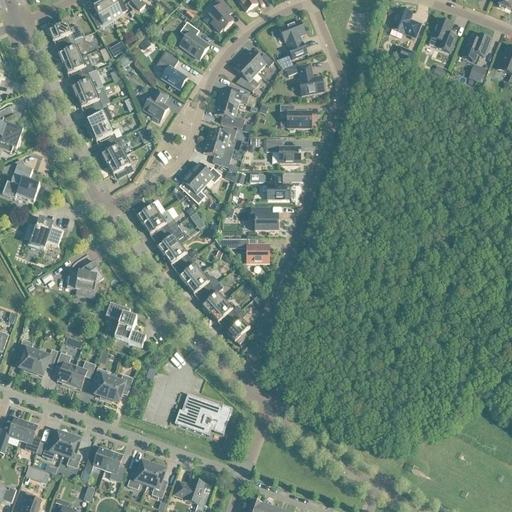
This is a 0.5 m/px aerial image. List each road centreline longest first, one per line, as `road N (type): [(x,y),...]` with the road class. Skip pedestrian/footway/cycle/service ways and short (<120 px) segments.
road 1 (residential): [(249,393),(348,100),(312,0)]
road 2 (residential): [(312,0),(252,26),(228,50),(208,83),(191,147),(173,170),(103,211)]
road 3 (residential): [(243,478),(0,391)]
road 4 (residential): [(249,393),(193,339),(103,211)]
road 5 (residential): [(103,211),(61,136),(18,24)]
road 6 (residential): [(379,489),(267,412)]
